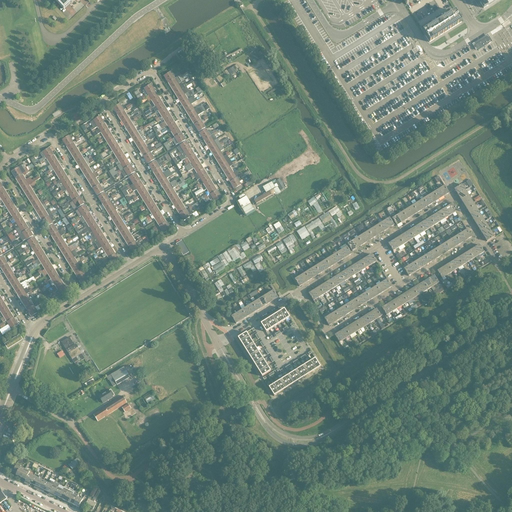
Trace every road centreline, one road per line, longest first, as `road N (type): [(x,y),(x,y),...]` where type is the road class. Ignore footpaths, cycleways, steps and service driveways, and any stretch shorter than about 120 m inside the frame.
road 1 (track): [(251,5),(368,180),(400,178),(511,107)]
road 2 (residential): [(300,290),(331,330),(438,266),(479,235),(452,198)]
road 3 (residential): [(184,235),(228,207),(229,193),(153,72),(105,101)]
road 4 (tertiary): [(511,319),(325,435)]
road 5 (unclassified): [(163,0),(34,110),(0,101)]
road 6 (residential): [(7,161),(53,137),(131,267)]
road 7 (residential): [(452,198),(300,290)]
road 8 (residential): [(105,101),(184,235)]
road 9 (residential): [(0,165),(82,297)]
